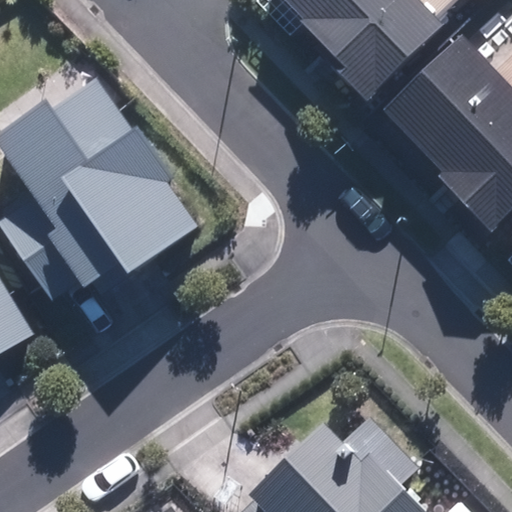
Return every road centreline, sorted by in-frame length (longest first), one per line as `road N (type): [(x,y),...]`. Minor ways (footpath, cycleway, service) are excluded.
road 1 (residential): [(0,485),(363,241)]
road 2 (residential): [(158,20),(363,241)]
road 3 (residential): [(363,241),(511,394)]
